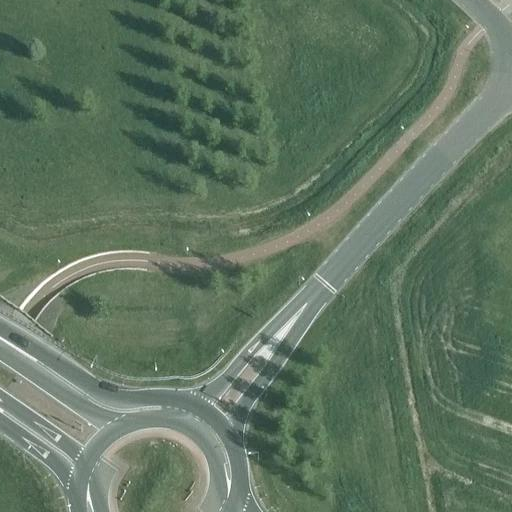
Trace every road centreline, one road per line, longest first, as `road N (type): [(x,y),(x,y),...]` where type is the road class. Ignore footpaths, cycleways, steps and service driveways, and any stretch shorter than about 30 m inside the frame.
road 1 (secondary): [(307,302),(511,85)]
road 2 (trunk): [(198,409),(105,396),(0,338)]
road 3 (secondary): [(230,441),(307,302)]
road 4 (trunk): [(128,422),(94,415),(0,342)]
road 5 (secondary): [(307,302),(198,409)]
